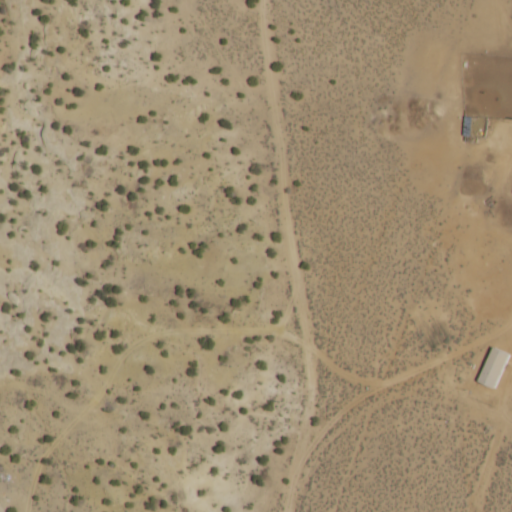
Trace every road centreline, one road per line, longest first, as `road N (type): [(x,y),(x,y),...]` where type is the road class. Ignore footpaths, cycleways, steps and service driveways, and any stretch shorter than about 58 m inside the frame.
road 1 (track): [(300,0),(309,388),(283,511)]
road 2 (track): [(296,462),(344,408),(511,324)]
